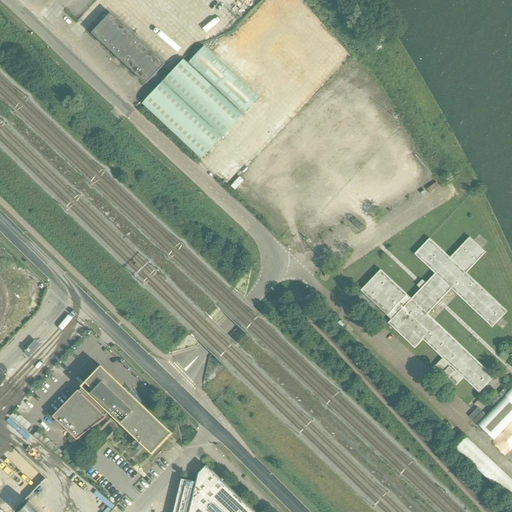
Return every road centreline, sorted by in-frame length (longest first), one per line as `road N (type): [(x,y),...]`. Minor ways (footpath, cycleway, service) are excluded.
road 1 (unclassified): [(270,264),(267,242),(8,0)]
road 2 (unclassified): [(0,221),(168,384)]
road 3 (unclassified): [(168,384),(250,303),(270,264)]
road 4 (unclassified): [(300,275),(420,198)]
